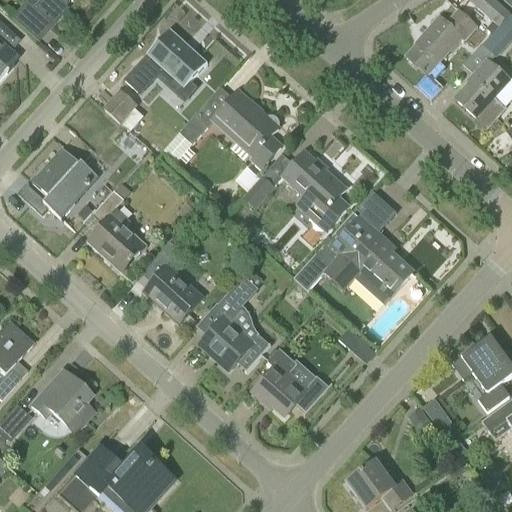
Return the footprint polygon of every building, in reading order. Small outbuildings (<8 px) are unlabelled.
[(25,4),(9,21),(35,44),(47,30),(50,27),(65,9),(59,4),(63,0),(66,0),(70,4),(73,0),(42,0),(33,11),(25,4)] [(498,30),(510,16),(491,0),(470,0),(468,2),(498,30)] [(478,30),(458,12),(445,26),(439,21),(424,38),(426,40),(407,61),(428,79),(462,41),(465,45),(478,30)] [(511,18),(510,16),(498,30),(499,31),(483,48),(497,61),(511,44),(511,18)] [(137,69),(125,82),(139,95),(151,82),(161,72),(165,67),(177,78),(186,87),(205,66),(169,32),(155,47),(146,56),(148,58),(137,69)] [(0,79),(10,69),(8,51),(0,43),(0,79)] [(484,131),(503,110),(494,102),(509,86),(485,64),(467,82),(470,84),(453,102),(484,131)] [(119,93),(103,111),(120,127),(134,112),(137,108),(124,97),(119,93)] [(265,122),(237,96),(218,116),(208,106),(164,154),(175,164),(212,125),(250,161),(248,163),(260,174),(282,150),(270,139),(276,133),(276,132),(277,128),(276,124),(272,121),(269,120),(265,122)] [(147,145),(158,155),(185,129),(174,118),(147,145)] [(48,168),(32,186),(49,201),(44,207),(61,222),(98,181),(81,166),(78,169),(62,154),(48,169),(48,168)] [(313,167),(302,157),(280,182),(303,202),(295,210),(325,238),(350,210),(339,200),(344,194),(323,176),(325,174),(315,165),(313,167)] [(248,194),(258,182),(247,172),(236,184),(248,194)] [(255,214),(274,191),(262,181),(242,203),(255,214)] [(121,278),(147,249),(125,230),(130,225),(115,212),(131,195),(121,187),(85,228),(94,236),(85,246),(121,278)] [(354,212),(377,235),(395,217),(372,194),(354,212)] [(353,217),(293,283),(308,296),(324,278),(342,294),(353,282),(383,309),(392,298),(411,277),(392,260),(381,250),(385,246),(377,238),(358,222),(357,221),(353,217)] [(177,329),(202,301),(166,268),(179,253),(169,245),(148,269),(158,278),(142,297),(177,329)] [(242,310),(257,293),(243,280),(218,308),(216,306),(196,328),(207,338),(197,349),(227,375),(236,366),(245,375),(269,348),(258,338),(253,330),(250,321),(246,313),(242,310)] [(16,365),(32,348),(7,326),(0,334),(0,403),(1,404),(27,375),(16,365)] [(348,332),(339,343),(348,352),(358,341),(348,332)] [(364,337),(359,343),(369,351),(374,346),(364,337)] [(487,418),(509,401),(500,389),(511,379),(511,371),(489,341),(460,363),(486,397),(477,404),(487,418)] [(294,366),(279,352),(267,365),(273,370),(250,396),(261,406),(263,404),(283,421),(296,407),(306,416),(328,391),(296,363),(294,366)] [(74,439),(95,416),(86,408),(92,402),(62,375),(30,412),(43,424),(49,417),(74,439)] [(443,438),(455,429),(434,402),(423,411),(443,438)] [(511,412),(507,406),(480,426),(495,445),(510,433),(511,434),(511,412)] [(0,448),(5,443),(8,446),(30,422),(16,409),(0,425),(0,448)] [(420,438),(432,430),(420,411),(408,420),(420,438)] [(120,473),(98,453),(57,499),(71,511),(86,511),(105,492),(127,511),(149,511),(173,485),(138,454),(120,473)] [(364,511),(367,511),(394,492),(375,466),(347,487),(364,511)]
